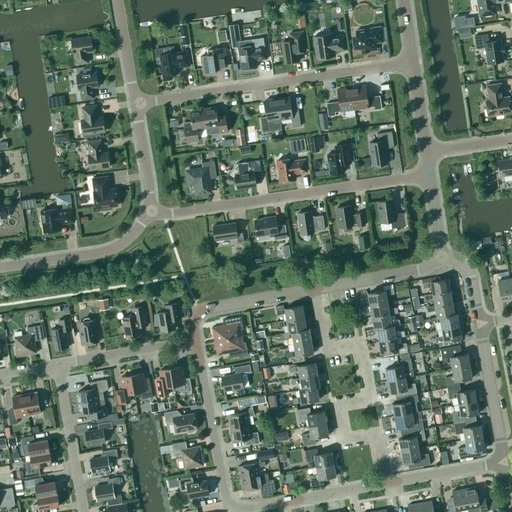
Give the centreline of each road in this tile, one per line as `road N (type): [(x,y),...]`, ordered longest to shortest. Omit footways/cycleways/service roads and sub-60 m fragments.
road 1 (residential): [(386,483),(229,511),(196,341)]
road 2 (residential): [(386,483),(375,435),(343,441),(337,406),(371,401),(360,345),(328,350),(315,289)]
road 3 (residential): [(135,104),(415,62)]
road 4 (residential): [(150,211),(430,176)]
road 5 (unclassified): [(0,267),(111,249),(150,211)]
road 6 (residential): [(82,511),(58,366)]
road 7 (residential): [(196,341),(202,310),(315,289)]
road 8 (unclassified): [(504,464),(480,324)]
road 9 (residential): [(58,366),(196,341)]
road 10 (residential): [(315,289),(443,265)]
